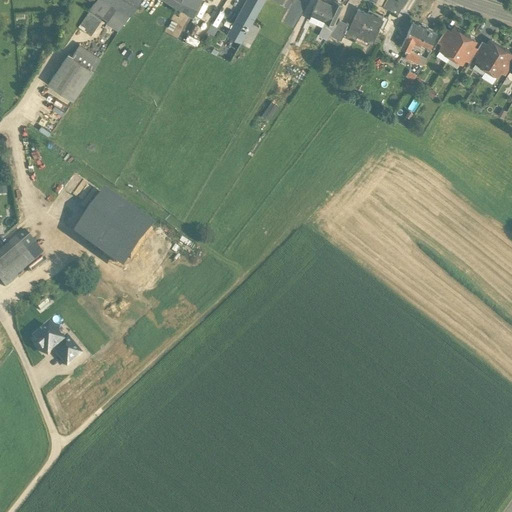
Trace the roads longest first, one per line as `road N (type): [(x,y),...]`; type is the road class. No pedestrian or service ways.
road 1 (track): [(362,153),(245,276),(58,448)]
road 2 (track): [(13,511),(58,448),(12,329)]
